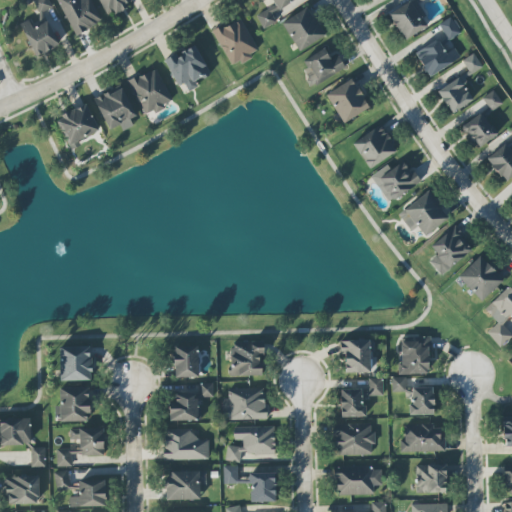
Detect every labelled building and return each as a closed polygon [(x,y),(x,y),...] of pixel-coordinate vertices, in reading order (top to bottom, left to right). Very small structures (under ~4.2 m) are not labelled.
[(35,56),(58,46),(43,12),(53,8),(48,0),(34,0),(40,15),(20,24),(35,56)] [(58,0),(74,35),(101,23),(90,0),(58,0)] [(98,0),(107,16),(131,4),(129,0),(98,0)] [(277,22),(272,14),(296,0),(270,0),(274,6),(256,16),(263,29),(277,22)] [(413,0),(389,13),(403,40),(429,26),(418,3),(424,0),(413,0)] [(325,35),(307,7),(281,23),(300,52),(325,35)] [(439,24),(449,41),(461,34),(451,17),(439,24)] [(214,31),(230,68),(252,58),(250,54),(257,51),(242,18),(214,31)] [(415,52),(427,76),(460,59),(455,48),(445,53),(438,40),(415,52)] [(179,86),(184,83),(189,92),(198,86),(195,81),(210,72),(194,44),(164,61),(179,86)] [(300,60),(311,84),(345,70),(339,57),(330,60),(325,49),(300,60)] [(165,108),(164,103),(170,101),(159,69),(130,80),(143,116),(165,108)] [(344,124),(370,107),(351,78),(326,95),(344,124)] [(135,117),(123,87),(94,100),(108,131),(120,125),(122,131),(133,126),(130,119),(135,117)] [(481,99),(491,112),(503,103),(493,90),(481,99)] [(56,118),(68,146),(99,131),(87,104),(56,118)] [(478,149),(497,134),(481,113),(462,127),(478,149)] [(397,150),(380,125),(352,144),(369,169),(397,150)] [(511,127),(505,131),(511,143),(488,156),(501,182),(511,175),(511,127)] [(389,203),(419,183),(404,161),(390,170),(387,165),(371,176),(389,203)] [(411,232),(418,227),(425,237),(449,219),(429,191),(398,214),(411,232)] [(440,275),(473,250),(454,227),(430,246),(437,255),(429,261),(440,275)] [(458,276),(481,301),(503,281),(480,256),(458,276)] [(497,343),(511,327),(511,288),(509,285),(484,309),(496,321),(486,332),(497,343)] [(401,375),(430,373),(429,339),(400,340),(401,375)] [(340,340),(340,354),(345,354),(345,373),(370,373),(370,340),(340,340)] [(263,376),(262,341),(230,342),(231,377),(263,376)] [(198,377),(197,345),(173,346),(174,378),(198,377)] [(60,381),(91,380),(90,346),(59,347),(60,381)] [(382,378),(366,379),(367,396),(383,395),(382,378)] [(406,378),(392,378),(392,392),(406,391),(406,378)] [(199,384),(200,398),(214,397),(213,383),(199,384)] [(89,387),(59,388),(60,406),(57,406),(57,422),(90,421),(89,387)] [(410,388),(411,415),(434,415),(433,387),(410,388)] [(266,419),(265,388),(228,389),(228,399),(222,399),(222,412),(229,412),(229,420),(266,419)] [(361,389),(340,389),(341,417),(366,417),(366,405),(362,405),(361,389)] [(30,419),(0,419),(0,445),(31,444),(30,419)] [(335,456),(372,455),(371,444),(375,444),(375,432),(371,432),(370,424),(333,425),(335,456)] [(404,426),(405,441),(400,441),(400,452),(445,451),(445,438),(441,438),(440,425),(404,426)] [(275,427),(234,427),(234,440),(243,440),(243,447),(226,447),(226,462),(241,462),(241,455),(275,455),(275,427)] [(57,467),(72,466),(72,456),(104,455),(103,428),(70,429),(70,449),(56,449),(57,467)] [(208,441),(195,441),(194,429),(163,430),(164,460),(209,459),(208,441)] [(45,448),(31,448),(31,467),(45,467),(45,448)] [(447,492),(445,464),(415,465),(416,493),(447,492)] [(238,466),(223,466),(224,484),(238,484),(238,466)] [(374,494),(373,486),(382,486),(381,466),(334,468),(335,495),(374,494)] [(250,502),(274,502),(275,469),(272,469),(272,473),(250,473),(250,502)] [(56,490),(70,490),(69,471),(55,472),(56,490)] [(200,484),(206,484),(206,471),(165,472),(165,501),(200,499),(200,484)] [(511,471),(503,472),(504,493),(511,493),(511,471)] [(38,476),(5,477),(6,504),(39,503),(38,476)] [(105,478),(79,479),(80,497),(69,497),(70,507),(105,506),(105,478)] [(371,511),(385,511),(385,502),(371,503),(371,511)]
